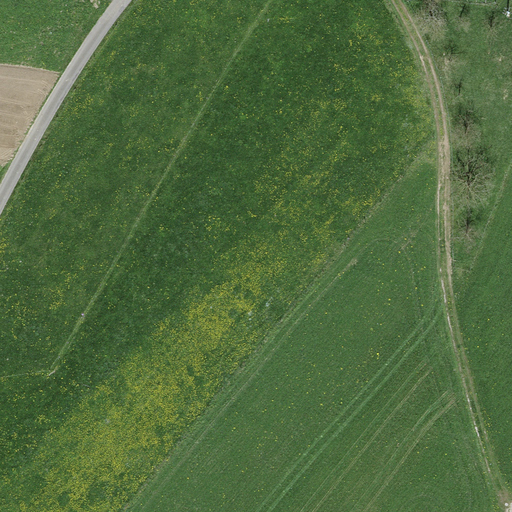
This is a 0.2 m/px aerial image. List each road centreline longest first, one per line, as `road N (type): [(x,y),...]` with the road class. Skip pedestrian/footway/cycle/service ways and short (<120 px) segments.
road 1 (track): [(511,501),(457,325),(439,84),(396,0)]
road 2 (unclassified): [(0,196),(46,108),(121,0)]
